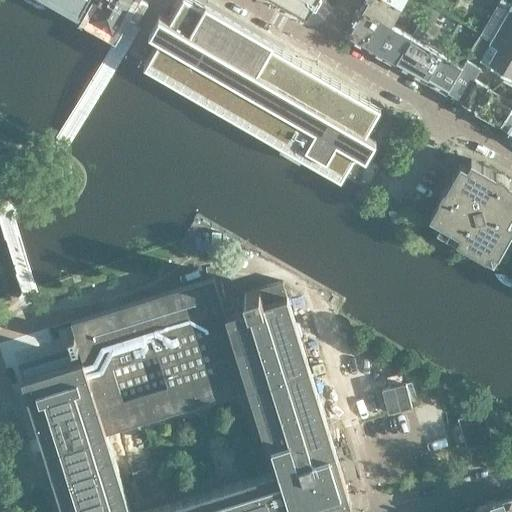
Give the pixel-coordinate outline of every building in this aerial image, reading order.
[(55,0),(78,13),(86,0),(95,6),(89,17),(112,30),(126,6),(134,11),(139,3),(134,0),(55,0)] [(379,107),(272,45),(274,42),(205,2),(203,6),(192,0),(180,0),(169,20),(159,15),(149,31),(159,37),(145,62),(340,175),(341,174),(355,149),(363,154),(365,155),(374,139),(373,138),(388,113),(379,108),(379,107)] [(390,20),(400,3),(395,0),(364,0),(363,4),(380,14),(390,20)] [(511,77),(511,9),(499,1),(469,53),(483,60),(511,77)] [(362,45),(380,14),(363,4),(347,31),(347,32),(347,33),(347,34),(347,36),(348,37),(362,45)] [(396,23),(390,20),(380,14),(362,45),(377,53),(396,23)] [(428,27),(419,21),(411,33),(405,44),(394,63),(426,80),(441,53),(444,49),(423,36),(428,27)] [(394,63),(412,33),(396,23),(377,53),(393,62),(394,63)] [(447,92),(462,65),(452,60),(443,54),(441,53),(426,80),(428,81),(438,87),(447,92)] [(460,100),(474,76),(483,60),(469,53),(466,59),(462,65),(447,92),(460,100)] [(511,77),(483,60),(474,76),(488,84),(474,108),(491,118),(500,123),(511,129),(511,77)] [(474,108),(488,84),(474,76),(460,100),(474,108)] [(366,189),(379,166),(362,156),(363,154),(355,149),(341,174),(366,189)] [(511,223),(507,220),(511,211),(511,182),(509,181),(507,178),(505,177),(504,176),(502,175),(500,174),(499,173),(495,173),(471,159),(467,166),(460,162),(458,164),(446,186),(444,187),(443,188),(441,191),(440,192),(439,194),(438,196),(438,198),(438,200),(429,216),(459,233),(455,240),(485,257),(489,252),(491,252),(491,251),(497,254),(511,227),(511,223)] [(213,276),(70,321),(82,359),(21,378),(62,511),(319,511),(348,503),(351,502),(281,280),(243,293),(247,307),(225,314),(213,276)] [(491,441),(482,410),(457,418),(466,449),(491,441)] [(511,511),(511,495),(511,494),(475,505),(477,511),(511,511)]
